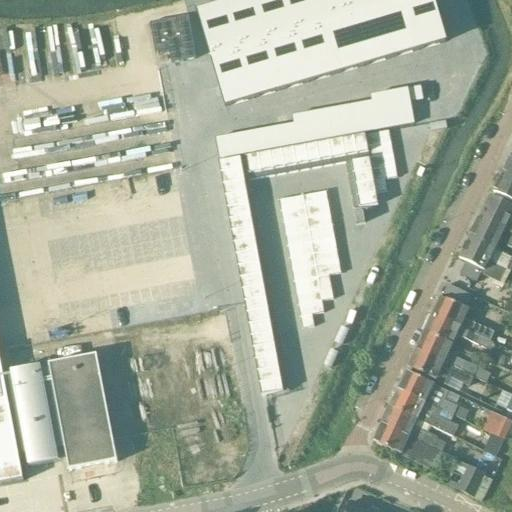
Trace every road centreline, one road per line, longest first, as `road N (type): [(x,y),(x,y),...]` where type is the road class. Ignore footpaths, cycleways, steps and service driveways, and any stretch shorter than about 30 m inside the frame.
road 1 (unclassified): [(348,467),(511,115)]
road 2 (unclassified): [(198,124),(267,494)]
road 3 (unclassified): [(462,511),(372,468),(348,467)]
